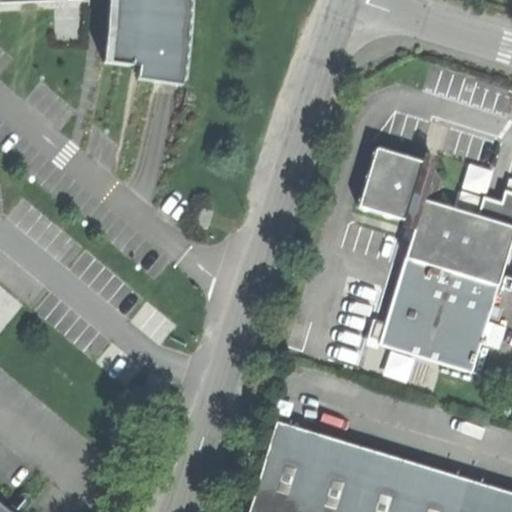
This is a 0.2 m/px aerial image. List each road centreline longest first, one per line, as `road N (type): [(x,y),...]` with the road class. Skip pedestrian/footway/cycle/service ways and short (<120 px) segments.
road 1 (unclassified): [(347,0),(180,511)]
road 2 (unclassified): [(356,0),(511,46)]
